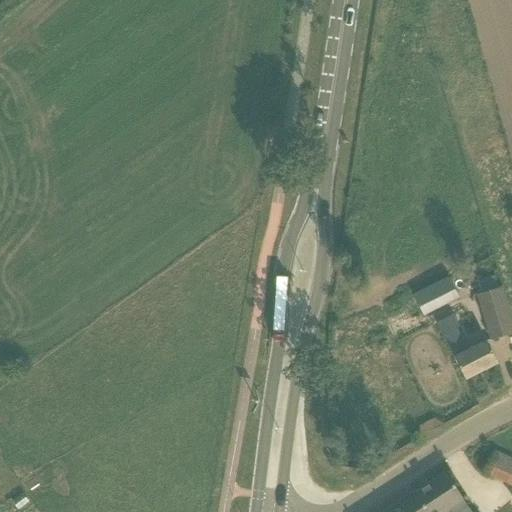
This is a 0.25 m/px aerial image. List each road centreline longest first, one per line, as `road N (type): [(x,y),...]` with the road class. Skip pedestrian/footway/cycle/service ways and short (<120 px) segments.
road 1 (primary): [(316,184),(281,269),(256,509)]
road 2 (primary): [(280,511),(304,335),(325,274),(316,184)]
road 3 (tertiary): [(333,511),(511,410)]
road 4 (primary): [(316,184),(345,0)]
